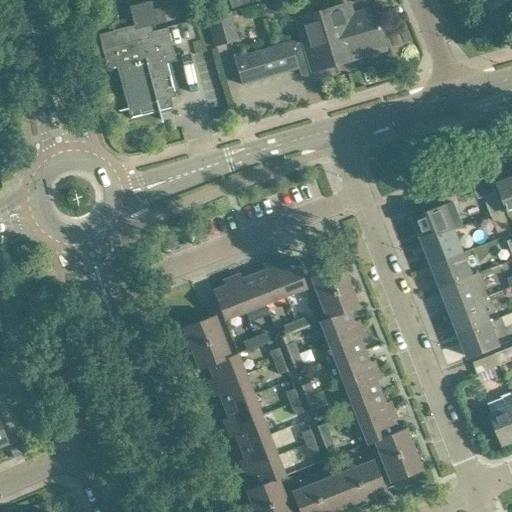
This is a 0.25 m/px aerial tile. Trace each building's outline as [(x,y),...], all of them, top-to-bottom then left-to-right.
[(166,63),(175,61),(176,61),(167,28),(152,32),(150,26),(166,22),(160,0),(155,0),(129,7),(133,25),(98,36),(107,70),(116,68),(129,119),(172,108),(170,98),(175,97),(166,63)] [(251,0),(233,0),(236,10),(253,5),(251,0)] [(297,18),(302,37),(312,72),(315,71),(315,69),(333,64),(333,65),(346,62),(344,56),(354,53),(356,59),(384,50),(383,47),(384,47),(373,11),(349,18),(345,4),(297,18)] [(209,28),(214,46),(236,41),(230,14),(207,19),(209,28)] [(298,68),(300,75),(315,79),(312,72),(302,37),(233,57),(241,85),(298,68)] [(511,214),(511,175),(502,179),(502,183),(499,184),(511,215),(511,214)] [(483,197),(491,216),(502,211),(495,193),(483,197)] [(415,218),(424,242),(454,230),(445,206),(415,218)] [(510,229),(502,211),(491,216),(498,234),(510,229)] [(463,253),(454,230),(424,242),(433,265),(463,253)] [(472,276),(463,253),(433,265),(442,288),(472,276)] [(280,258),(271,262),(285,296),(306,288),(294,258),(282,263),(280,258)] [(285,296),(271,262),(263,265),(265,270),(253,275),(264,304),(285,296)] [(310,278),(313,288),(319,285),(322,292),(316,294),(320,304),(326,302),(328,308),(322,310),(326,319),(348,311),(358,307),(353,294),(350,295),(344,280),(347,279),(341,266),(310,278)] [(264,304),(253,275),(241,279),(239,274),(231,277),(244,312),(264,304)] [(472,276),(442,288),(451,311),(481,299),(472,276)] [(244,312),(231,277),(222,281),(224,286),(212,291),(223,320),(244,312)] [(21,295),(10,298),(13,309),(24,306),(21,295)] [(490,322),(481,299),(451,311),(460,334),(490,322)] [(353,322),(348,311),(326,319),(318,321),(327,342),(361,329),(358,320),(353,322)] [(218,344),(224,342),(220,332),(214,334),(211,327),(217,325),(214,316),(182,328),(187,341),(189,340),(195,356),(193,356),(198,370),(207,366),(230,357),(229,356),(226,348),(220,350),(218,344)] [(307,317),(295,322),(298,330),(310,326),(307,317)] [(298,330),(295,322),(283,326),(286,335),(298,330)] [(499,346),(490,322),(460,334),(469,358),(499,346)] [(364,337),(361,329),(327,342),(335,363),(364,351),(359,339),(364,337)] [(266,333),(254,338),(257,346),(269,342),(266,333)] [(257,346),(254,338),(243,342),(246,350),(257,346)] [(285,346),(290,357),(298,353),(294,342),(285,346)] [(511,347),(496,354),(500,365),(511,360),(511,347)] [(270,351),(275,363),(283,359),(278,348),(270,351)] [(369,363),(364,351),(335,363),(342,383),(377,370),(374,361),(369,363)] [(303,366),(298,353),(290,357),(295,369),(303,366)] [(210,388),(245,374),(237,354),(229,356),(230,357),(207,366),(212,377),(207,379),(210,388)] [(500,365),(496,354),(473,363),(477,374),(500,365)] [(288,372),(283,359),(275,363),(279,375),(288,372)] [(0,396),(26,385),(18,367),(0,371),(0,396)] [(380,378),(377,370),(342,383),(350,403),(380,392),(375,380),(380,378)] [(253,395),(245,374),(210,388),(213,396),(218,394),(223,406),(253,395)] [(302,386),(306,397),(314,394),(310,383),(302,386)] [(286,392),(291,403),(299,400),(295,389),(286,392)] [(385,404),(380,392),(350,403),(358,424),(393,410),(390,402),(385,404)] [(511,441),(511,396),(510,392),(501,396),(502,398),(488,403),(492,414),(503,445),(511,441)] [(319,406),(314,394),(306,397),(311,409),(319,406)] [(226,428),(261,415),(253,395),(223,406),(228,418),(223,420),(226,428)] [(304,412),(299,400),(291,403),(295,416),(304,412)] [(396,419),(393,410),(358,424),(366,444),(373,442),(373,441),(396,432),(395,432),(391,421),(396,419)] [(269,435),(261,415),(226,428),(229,437),(234,435),(239,447),(269,435)] [(318,427),(322,438),(330,435),(326,423),(318,427)] [(405,428),(395,432),(396,432),(373,441),(373,442),(377,450),(383,448),(385,454),(379,456),(383,466),(389,464),(392,470),(386,473),(389,482),(421,470),(416,456),(414,457),(408,442),(410,441),(405,428)] [(302,433),(306,444),(315,441),(311,430),(302,433)] [(242,469),(277,456),(269,435),(239,447),(244,459),(239,461),(242,469)] [(335,447),(330,435),(322,438),(327,450),(335,447)] [(320,453),(315,441),(306,444),(311,456),(320,453)] [(285,476),(277,456),(242,469),(245,478),(250,476),(254,487),(255,487),(277,479),(278,479),(285,476)] [(372,497),(385,492),(373,460),(363,463),(365,469),(359,472),(357,466),(347,470),(349,476),(343,478),(340,472),(323,479),(325,485),(318,488),(316,482),(306,486),(309,492),(302,494),(300,488),(290,492),(298,511),(326,511),(330,510),(331,511),(333,511),(357,503),(356,501),(371,495),(372,497)] [(283,511),(281,506),(287,504),(283,494),(277,496),(275,490),(281,487),(278,479),(277,479),(255,487),(254,487),(245,491),(250,504),(253,503),(256,511),(290,511),(290,510),(285,511),(283,511)]
